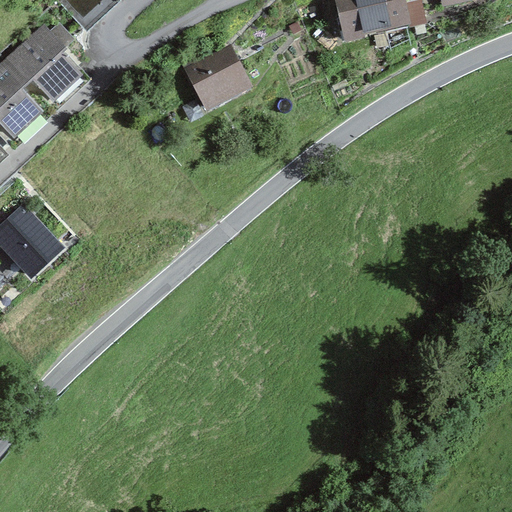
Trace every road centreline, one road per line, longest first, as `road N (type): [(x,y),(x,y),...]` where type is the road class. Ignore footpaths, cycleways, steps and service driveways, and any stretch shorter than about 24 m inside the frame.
road 1 (unclassified): [(511,42),(423,84),(325,148),(107,331),(0,442)]
road 2 (residential): [(139,0),(114,31),(119,45),(133,50),(230,0)]
